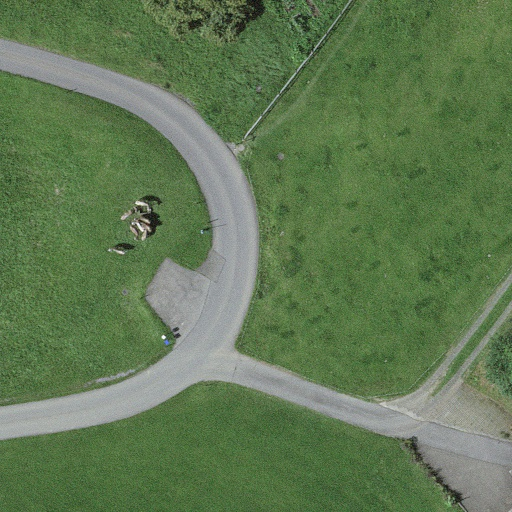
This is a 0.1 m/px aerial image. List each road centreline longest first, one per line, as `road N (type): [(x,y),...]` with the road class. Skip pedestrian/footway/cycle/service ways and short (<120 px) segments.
road 1 (unclassified): [(0,418),(133,397),(208,353),(238,260),(221,171),(185,125),(109,80),(0,56)]
road 2 (track): [(511,293),(415,427)]
